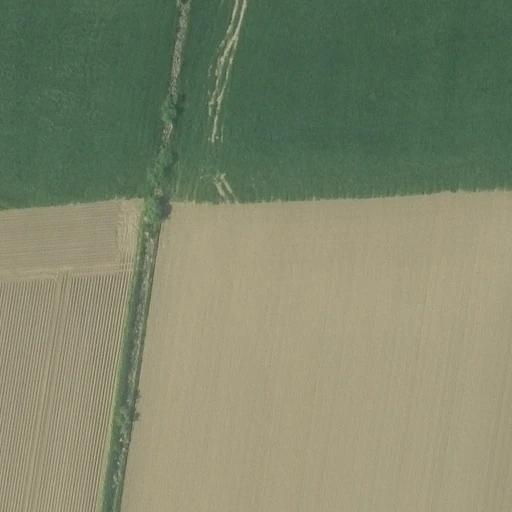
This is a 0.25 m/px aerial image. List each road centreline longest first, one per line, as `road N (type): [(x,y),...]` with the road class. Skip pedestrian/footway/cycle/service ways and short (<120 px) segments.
road 1 (motorway): [(0,146),(511,131)]
road 2 (motorway): [(511,79),(0,93)]
road 3 (unclassified): [(0,269),(511,262)]
